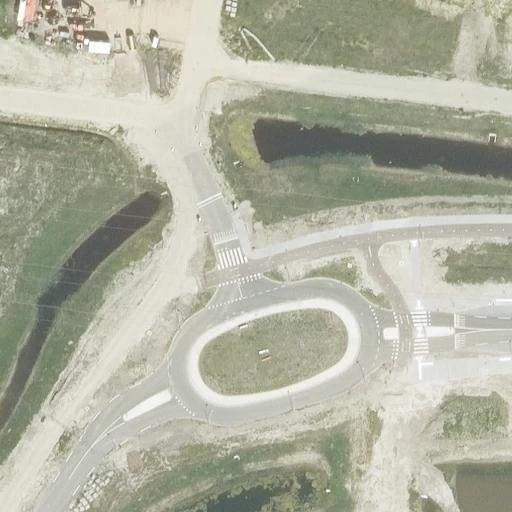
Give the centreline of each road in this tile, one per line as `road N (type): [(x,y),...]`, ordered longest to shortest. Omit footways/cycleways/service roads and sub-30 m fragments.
road 1 (unclassified): [(198,61),(511,101)]
road 2 (unclassified): [(242,305),(221,228),(175,118)]
road 3 (tertiary): [(194,406),(227,417),(308,397),(351,378),(367,353)]
road 4 (unclassified): [(175,118),(0,99)]
road 5 (tertiary): [(175,369),(116,407),(84,444),(59,493)]
road 6 (tertiary): [(59,493),(120,436),(194,406)]
road 7 (tertiary): [(507,329),(364,316)]
road 8 (tertiary): [(367,353),(507,329)]
road 9 (tertiary): [(364,316),(330,289),(242,305)]
